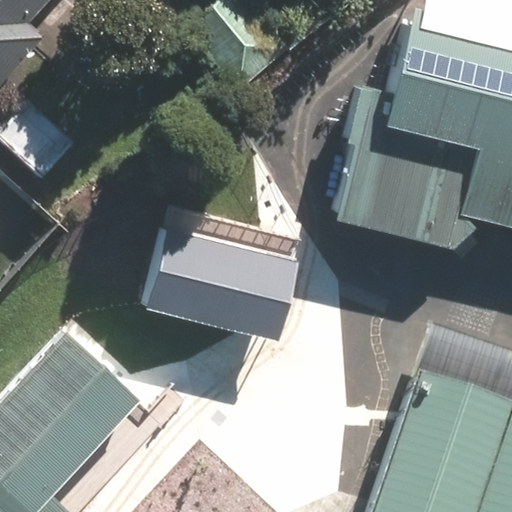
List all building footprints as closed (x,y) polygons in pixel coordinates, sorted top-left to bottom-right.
[(30,17),(45,0),(0,0),(0,77),(43,28),(30,17)] [(237,88),(287,45),(247,0),(210,0),(182,25),(237,88)] [(511,0),(409,0),(408,5),(401,3),(378,84),(353,81),(324,215),(442,245),(475,219),(511,227),(511,0)] [(24,93),(0,119),(0,137),(40,174),(73,139),(24,93)] [(303,258),(171,229),(153,312),(285,341),(303,258)] [(0,511),(30,511),(134,399),(61,333),(0,399),(0,511)] [(511,511),(511,381),(395,338),(331,507),(344,511),(511,511)]
